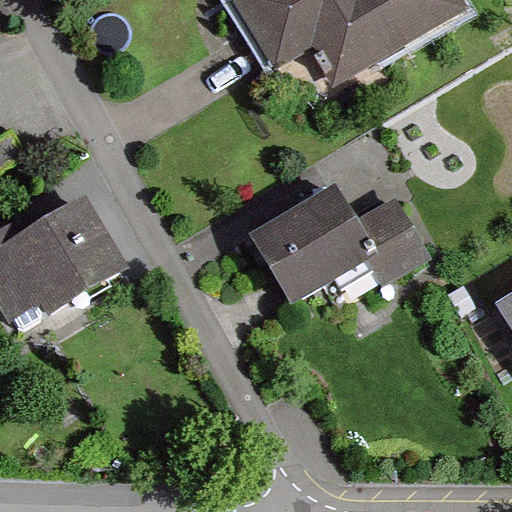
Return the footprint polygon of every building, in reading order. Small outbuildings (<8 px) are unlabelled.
[(242,0),(235,5),(266,57),(292,42),(302,45),(307,52),(299,57),(307,69),(310,67),(320,83),(327,78),(326,77),(373,49),(380,62),(459,16),(449,0),(242,0)] [(0,174),(22,162),(6,136),(0,139),(0,174)] [(378,290),(422,265),(389,209),(348,234),(329,201),(252,247),(288,308),(363,264),(378,290)] [(115,276),(77,212),(20,246),(12,233),(0,240),(0,310),(14,334),(20,335),(36,325),(38,320),(32,310),(40,305),(47,318),(115,276)] [(511,306),(498,315),(511,339),(511,306)]
